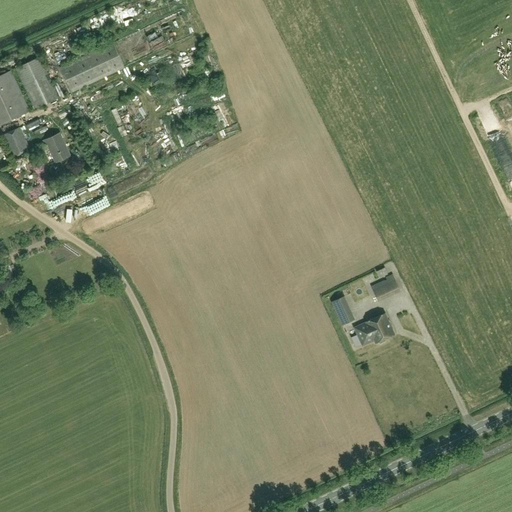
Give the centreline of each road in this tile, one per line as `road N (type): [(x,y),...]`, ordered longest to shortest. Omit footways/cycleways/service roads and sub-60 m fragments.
road 1 (unclassified): [(169,511),(161,378),(120,278),(0,185)]
road 2 (secondary): [(296,511),(511,414)]
